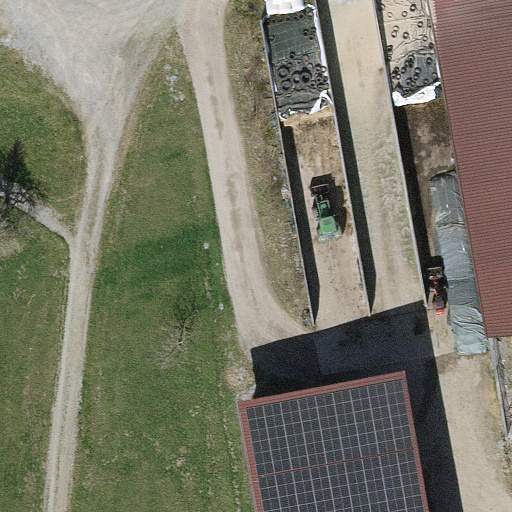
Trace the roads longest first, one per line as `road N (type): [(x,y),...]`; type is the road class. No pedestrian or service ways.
road 1 (track): [(501,511),(466,471),(420,357),(275,347),(250,266),(202,9)]
road 2 (track): [(211,0),(165,51),(103,170),(73,322),(57,511)]
